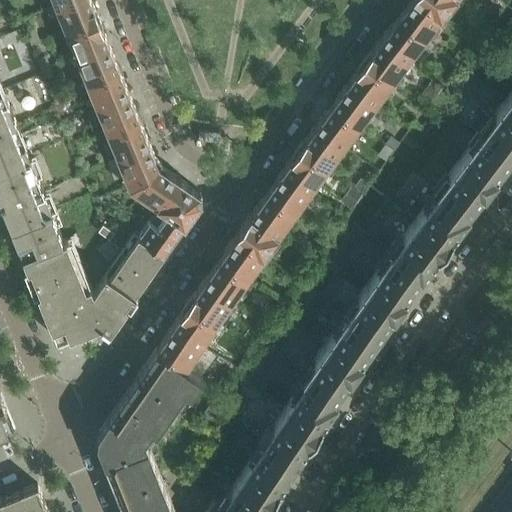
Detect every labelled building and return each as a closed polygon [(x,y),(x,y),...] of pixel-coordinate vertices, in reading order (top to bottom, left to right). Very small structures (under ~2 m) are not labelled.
[(99,18),(91,0),(70,0),(57,6),(67,30),(99,18)] [(426,36),(442,15),(422,0),(408,0),(397,15),(426,36)] [(453,1),(453,0),(422,0),(442,15),(453,1)] [(410,58),(426,36),(397,15),(381,36),(410,58)] [(109,42),(99,18),(67,30),(77,55),(109,42)] [(40,40),(36,27),(26,30),(31,43),(40,40)] [(410,58),(381,36),(365,58),(394,78),(397,73),(404,65),(410,58)] [(119,68),(109,42),(77,55),(88,81),(119,68)] [(55,75),(46,55),(37,59),(45,79),(55,75)] [(377,101),(394,78),(365,58),(349,80),(377,101)] [(130,93),(119,68),(88,81),(98,106),(130,93)] [(371,108),(377,101),(349,80),(332,101),(361,122),(365,117),(371,108)] [(436,141),(458,112),(447,103),(451,98),(442,91),(431,105),(440,112),(424,132),(436,141)] [(495,108),(482,125),(511,147),(511,94),(508,91),(503,98),(508,102),(500,112),(495,108)] [(140,118),(130,93),(98,106),(108,131),(140,118)] [(6,99),(2,101),(0,101),(0,166),(29,154),(6,99)] [(344,144),(361,122),(332,101),(316,123),(344,144)] [(150,143),(140,118),(108,131),(118,156),(150,143)] [(338,153),(344,144),(316,123),(300,145),(328,166),(331,162),(338,153)] [(435,186),(437,187),(468,210),(511,152),(511,147),(482,125),(469,142),(474,146),(466,156),(461,152),(457,158),(462,162),(454,172),(449,168),(435,186)] [(161,165),(156,158),(150,143),(118,156),(131,187),(161,165)] [(328,166),(300,145),(284,166),(313,187),(328,166)] [(29,154),(0,166),(0,197),(11,225),(51,209),(29,154)] [(156,204),(176,175),(161,165),(131,187),(156,204)] [(306,196),(313,187),(284,166),(268,188),(296,209),(300,204),(306,196)] [(184,222),(201,199),(199,191),(176,175),(156,204),(158,206),(167,211),(167,210),(184,222)] [(361,178),(355,186),(362,191),(368,183),(361,178)] [(351,186),(342,198),(352,206),(361,194),(351,186)] [(405,230),(391,249),(421,272),(422,273),(469,211),(468,210),(437,187),(425,203),(430,206),(422,217),(417,214),(413,220),(418,223),(410,234),(405,230)] [(280,231),(296,209),(268,188),(252,211),(280,231)] [(339,208),(328,222),(336,228),(346,214),(339,208)] [(51,209),(11,225),(23,255),(63,238),(51,209)] [(164,252),(180,229),(184,222),(167,210),(167,211),(157,225),(146,217),(136,232),(139,234),(164,252)] [(264,254),(280,231),(252,211),(251,210),(248,215),(248,216),(239,229),(238,229),(234,234),(235,234),(235,235),(264,254)] [(342,266),(367,231),(355,223),(331,258),(342,266)] [(117,235),(105,227),(101,234),(112,242),(117,235)] [(139,234),(136,232),(134,231),(121,250),(151,271),(164,252),(139,234)] [(248,276),(264,254),(235,235),(220,256),(248,276)] [(94,289),(91,283),(86,285),(66,237),(63,238),(23,255),(57,339),(101,322),(110,329),(137,291),(107,270),(94,289)] [(359,293),(346,311),(379,333),(421,272),(391,249),(390,249),(379,264),(383,267),(376,278),(371,275),(366,283),(370,286),(363,296),(359,293)] [(151,271),(121,250),(107,270),(137,291),(151,271)] [(245,281),(248,276),(220,256),(205,277),(233,297),(238,290),(245,281)] [(295,264),(284,281),(292,287),(303,270),(295,264)] [(227,305),(233,297),(205,277),(189,300),(217,320),(221,314),(227,305)] [(202,342),(217,320),(189,300),(174,322),(202,342)] [(303,373),(307,376),(335,396),(379,333),(346,311),(335,326),(340,329),(331,342),(327,339),(323,345),(327,348),(320,358),(315,355),(303,373)] [(186,364),(202,342),(174,322),(158,345),(186,364)] [(169,424),(193,389),(203,375),(186,364),(158,345),(157,345),(98,431),(98,440),(106,460),(149,443),(146,435),(153,425),(160,430),(166,422),(169,424)] [(257,388),(281,353),(270,346),(246,381),(257,388)] [(335,396),(307,376),(295,394),(299,396),(292,406),(288,403),(284,410),(288,413),(281,423),(277,420),(265,438),(296,459),(338,397),(335,396)] [(0,429),(5,428),(5,426),(7,421),(12,419),(0,390),(0,429)] [(235,482),(221,502),(236,511),(260,511),(296,459),(265,438),(253,456),(257,458),(250,468),(246,466),(241,473),(245,475),(239,485),(235,482)] [(150,511),(173,503),(157,463),(149,443),(106,460),(126,511),(150,511)] [(49,511),(38,483),(19,490),(28,511),(49,511)] [(28,511),(19,490),(3,497),(8,511),(28,511)] [(8,511),(3,497),(0,497),(0,511),(8,511)] [(236,511),(221,502),(216,498),(206,511),(236,511)] [(177,511),(173,503),(150,511),(177,511)]
